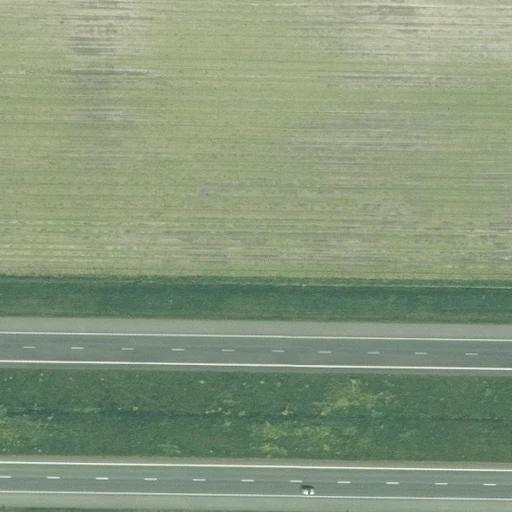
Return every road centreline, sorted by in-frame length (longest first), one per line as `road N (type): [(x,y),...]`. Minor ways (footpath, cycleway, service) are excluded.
road 1 (motorway): [(0,476),(511,484)]
road 2 (motorway): [(511,355),(0,347)]
